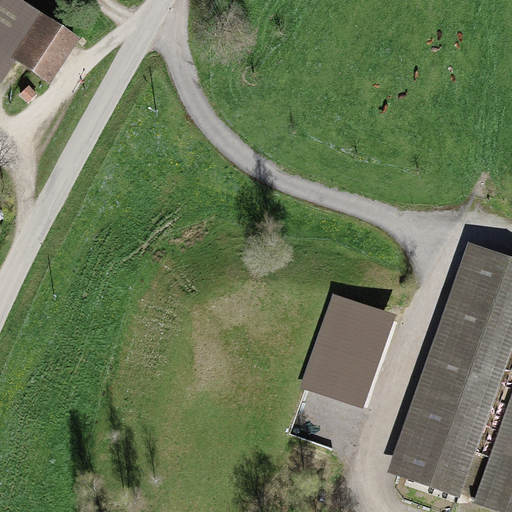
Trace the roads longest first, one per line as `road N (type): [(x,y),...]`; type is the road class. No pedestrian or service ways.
road 1 (unclassified): [(162,0),(0,302)]
road 2 (track): [(148,28),(118,36),(22,125),(0,120)]
